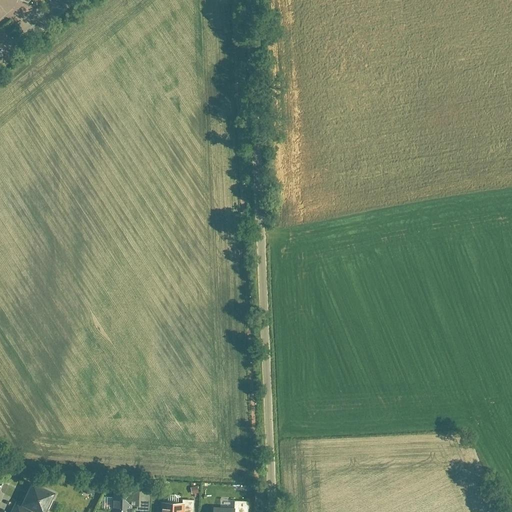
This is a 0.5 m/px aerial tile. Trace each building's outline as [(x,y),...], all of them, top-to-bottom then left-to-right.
[(48,511),(57,493),(34,482),(23,505),(16,502),(11,511),(48,511)] [(149,483),(138,483),(138,492),(149,492),(149,483)] [(130,511),(131,500),(112,499),(111,511),(130,511)] [(180,500),(180,503),(183,504),(182,511),(190,511),(191,501),(180,500)] [(180,503),(161,502),(160,511),(182,511),(183,504),(180,503)] [(234,502),(234,510),(247,511),(248,503),(234,502)]
